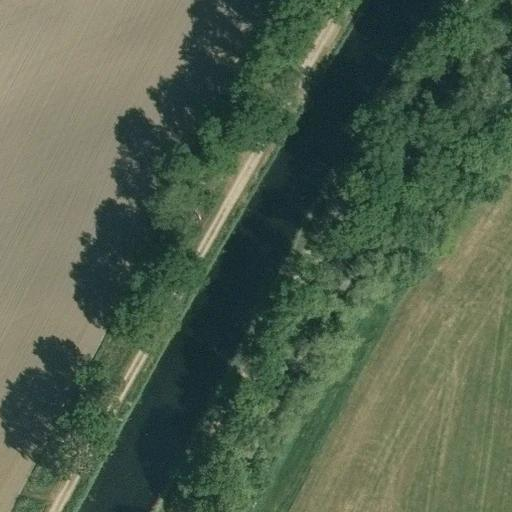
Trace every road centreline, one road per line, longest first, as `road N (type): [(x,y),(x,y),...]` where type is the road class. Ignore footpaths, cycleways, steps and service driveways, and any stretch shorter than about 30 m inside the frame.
road 1 (track): [(177,511),(423,57),(462,0)]
road 2 (track): [(60,511),(339,0)]
